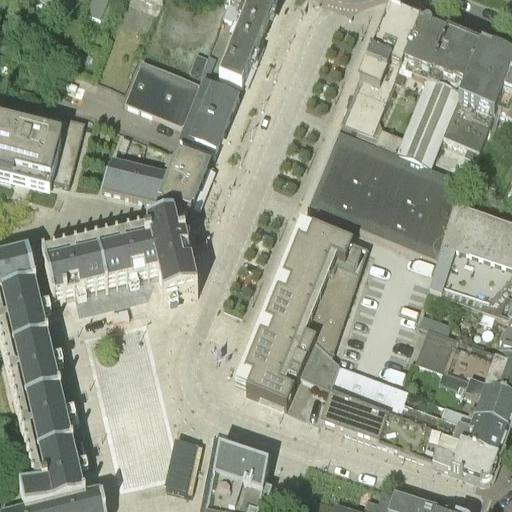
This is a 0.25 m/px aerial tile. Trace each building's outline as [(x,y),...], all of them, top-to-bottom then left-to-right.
[(98,0),(89,21),(101,26),(111,0),(98,0)] [(166,0),(141,0),(162,9),(166,0)] [(233,0),(228,13),(269,29),(280,0),(233,0)] [(239,36),(262,46),(269,29),(228,13),(227,12),(221,26),(240,33),(239,36)] [(366,71),(364,76),(395,89),(420,27),(419,27),(419,28),(398,19),(398,20),(397,20),(396,20),(396,21),(389,24),(388,24),(387,24),(387,25),(386,24),(371,60),(370,59),(366,69),(365,69),(365,71),(366,71)] [(419,78),(428,81),(446,39),(429,33),(421,30),(421,28),(420,27),(395,89),(401,91),(407,77),(417,81),(419,78)] [(232,53),(255,62),(262,46),(239,36),(237,41),(233,40),(229,52),(232,53)] [(464,46),(446,39),(428,81),(401,145),(394,162),(412,169),(464,46)] [(430,176),(442,146),(480,53),(464,46),(412,169),(430,176)] [(241,96),(248,79),(255,62),(232,53),(218,87),(241,96)] [(480,53),(442,146),(460,153),(498,60),(480,53)] [(200,84),(208,64),(196,60),(188,79),(200,84)] [(511,66),(498,60),(460,153),(479,161),(496,118),(511,80),(511,66)] [(144,119),(148,121),(167,128),(171,120),(174,111),(193,118),(196,111),(202,95),(142,70),(132,93),(142,97),(151,101),(144,119)] [(364,76),(341,130),(373,143),(395,89),(364,76)] [(511,80),(496,118),(504,121),(503,124),(511,127),(511,125),(511,80)] [(35,98),(16,93),(13,104),(32,109),(35,98)] [(202,95),(196,111),(229,124),(236,108),(235,107),(235,108),(227,105),(230,100),(216,95),(214,100),(202,95)] [(223,141),(229,124),(196,111),(193,118),(174,111),(171,120),(223,141)] [(36,138),(0,128),(0,185),(50,198),(52,188),(68,193),(85,131),(40,120),(36,138)] [(181,149),(206,159),(208,153),(215,156),(215,157),(216,157),(223,141),(171,120),(167,128),(186,136),(181,149)] [(380,136),(374,154),(394,162),(401,145),(380,136)] [(438,268),(453,215),(461,190),(430,176),(412,169),(394,162),(374,154),(338,139),(307,215),(438,268)] [(130,146),(122,143),(118,155),(126,157),(130,146)] [(173,172),(177,162),(169,159),(166,166),(164,171),(173,172)] [(173,172),(169,183),(158,211),(162,212),(163,214),(169,213),(190,220),(208,174),(177,162),(173,172)] [(112,169),(101,197),(158,211),(169,183),(112,169)] [(511,234),(453,215),(438,268),(430,299),(499,324),(505,308),(511,310),(511,234)] [(22,511),(103,511),(101,499),(85,503),(42,313),(68,306),(157,282),(162,309),(186,303),(197,300),(184,247),(178,248),(174,229),(56,255),(0,269),(0,353),(34,491),(19,493),(22,511)] [(249,358),(242,374),(246,376),(244,380),(252,383),(246,399),(262,405),(285,415),(286,415),(300,385),(315,351),(331,367),(361,279),(359,278),(355,277),(361,260),(362,258),(362,257),(304,233),(296,252),(292,251),(281,278),(279,283),(283,285),(276,301),(273,299),(262,326),(265,328),(259,343),(255,342),(249,358)] [(511,310),(505,308),(499,324),(511,329),(511,310)] [(423,321),(422,321),(418,333),(419,333),(427,336),(429,337),(434,325),(423,321)] [(511,331),(500,364),(511,367),(511,331)] [(415,370),(441,380),(511,405),(511,367),(500,364),(427,336),(415,370)] [(300,385),(330,399),(378,418),(499,464),(509,437),(468,422),(444,413),(439,426),(403,411),(407,399),(338,373),(331,367),(315,351),(300,385)] [(511,405),(441,380),(437,390),(456,397),(456,399),(479,408),(476,418),(470,416),(468,422),(509,437),(509,435),(510,435),(511,429),(511,405)] [(378,418),(330,399),(320,430),(367,447),(378,418)] [(499,464),(378,418),(367,447),(377,451),(432,471),(450,478),(451,479),(451,478),(462,482),(461,483),(462,483),(462,482),(480,488),(482,489),(483,489),(485,489),(486,488),(488,487),(489,486),(490,485),(491,484),(499,464)] [(0,452),(6,454),(7,450),(12,432),(0,428),(0,452)] [(266,511),(271,499),(264,497),(271,475),(261,471),(263,461),(214,445),(206,485),(200,511),(266,511)] [(364,511),(422,511),(417,510),(416,509),(415,510),(393,502),(382,499),(378,511),(367,507),(364,511)]
